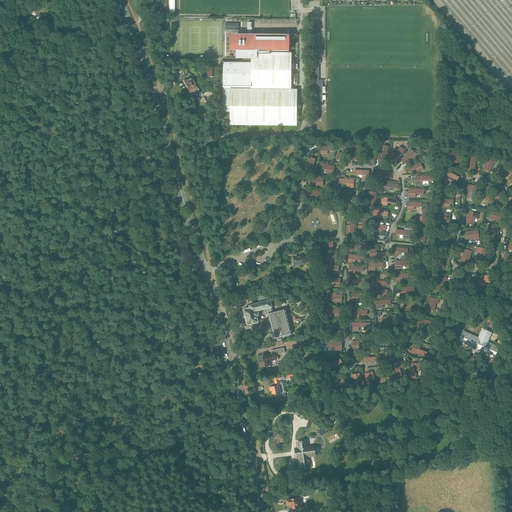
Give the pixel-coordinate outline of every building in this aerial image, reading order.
[(166,0),(155,0),(155,6),(158,6),(157,13),(166,13),(166,0)] [(223,61),(223,112),(230,112),(230,125),(236,125),(249,126),(250,126),(280,126),(281,126),(297,126),(297,90),(291,89),(292,68),(292,53),(289,53),(289,51),(289,49),(289,38),(290,38),(252,37),(252,28),(247,28),(247,37),(232,37),(232,51),(236,51),(236,59),(243,59),(243,61),(223,61)] [(322,106),(323,81),(319,80),(319,64),(320,64),(320,60),(313,60),(313,81),(314,81),(314,105),(322,106)] [(188,80),(184,82),(189,91),(190,90),(191,92),(189,93),(192,98),(200,93),(198,89),(196,90),(196,88),(197,87),(192,78),(190,79),(188,80)] [(344,146),(339,160),(344,161),(348,147),(344,146)] [(400,147),(392,159),(395,162),(403,150),(400,147)] [(405,164),(414,153),(411,150),(402,161),(405,164)] [(453,162),(459,159),(455,151),(447,155),(448,157),(450,156),(453,162)] [(478,159),(478,157),(469,156),(467,165),(475,166),(476,159),(478,159)] [(496,163),(496,161),(488,157),(485,166),(491,169),(494,162),(496,163)] [(311,173),(313,168),(315,160),(311,158),(307,172),(311,173)] [(409,173),(421,166),(419,162),(407,169),(409,173)] [(511,172),(511,171),(511,170),(505,165),(500,172),(505,177),(510,171),(511,172)] [(453,183),(456,176),(448,172),(444,180),(446,181),(447,180),(453,183)] [(475,196),(477,187),(468,185),(468,187),(470,187),(468,194),(475,196)] [(489,197),(491,188),(482,187),(482,189),(483,189),(482,196),(489,197)] [(501,195),(503,194),(502,192),(494,196),(497,204),(504,202),(501,195)] [(450,207),(450,200),(443,200),(443,198),(441,198),(441,207),(450,207)] [(478,216),(478,214),(470,211),(467,220),(474,222),(476,215),(478,216)] [(447,222),(447,215),(440,214),(440,212),(438,212),(438,221),(447,222)] [(503,224),(505,215),(496,213),(495,220),(501,221),(501,223),(503,224)] [(498,237),(499,227),(489,227),(489,229),(491,229),(491,236),(498,237)] [(477,240),(479,240),(478,231),(469,232),(470,239),(477,238),(477,240)] [(447,243),(448,236),(441,235),(441,233),(439,233),(438,242),(447,243)] [(485,258),(486,249),(477,248),(477,250),(479,250),(478,257),(485,258)] [(469,260),(472,251),(463,249),(462,251),(464,251),(462,258),(469,260)] [(294,257),(293,257),(294,265),(304,265),(304,263),(307,263),(307,257),(302,258),(302,256),(297,257),(296,254),(294,254),(294,257)] [(443,258),(444,258),(444,255),(435,256),(436,265),(443,265),(443,258)] [(505,280),(509,272),(507,271),(506,272),(500,269),(497,276),(505,280)] [(484,287),(492,283),(488,275),(486,276),(487,278),(480,281),(484,287)] [(463,287),(472,285),(470,276),(468,277),(468,279),(462,280),(463,287)] [(438,281),(437,286),(445,287),(445,280),(447,280),(447,278),(438,277),(438,281)] [(262,303),(260,303),(249,306),(250,308),(244,310),(244,311),(243,311),(244,313),(245,313),(247,322),(246,322),(247,324),(248,325),(249,325),(250,325),(252,325),(252,324),(258,322),(256,316),(258,316),(257,311),(265,309),(266,314),(268,314),(274,339),(291,335),(285,309),(273,312),(272,307),(269,298),(266,298),(265,293),(258,294),(259,300),(261,300),(262,303)] [(438,302),(439,300),(430,298),(429,301),(428,306),(435,308),(436,301),(438,302)] [(405,308),(419,304),(418,300),(404,303),(405,308)] [(434,328),(435,323),(422,319),(420,323),(434,328)] [(416,337),(420,323),(415,322),(411,335),(416,337)] [(462,334),(459,342),(494,358),(499,347),(493,344),(487,342),(488,340),(490,335),(491,334),(491,333),(482,329),(482,330),(481,331),(478,338),(477,337),(463,331),(462,334)] [(388,344),(401,338),(399,334),(386,340),(388,344)] [(312,342),(311,339),(311,337),(300,340),(301,346),(312,344),(312,342)] [(262,355),(258,356),(259,363),(264,363),(265,363),(266,367),(267,368),(270,367),(270,366),(271,366),(270,362),(278,360),(277,355),(285,353),(284,348),(271,351),(272,354),(267,355),(266,353),(262,354),(262,355)] [(425,357),(427,352),(413,348),(412,352),(425,357)] [(330,371),(342,363),(339,359),(328,367),(330,371)] [(369,388),(374,387),(369,373),(365,375),(369,388)] [(276,387),(271,388),(272,391),(273,397),(278,396),(278,398),(282,397),(285,397),(285,393),(287,393),(284,382),(282,383),(282,380),(283,380),(284,380),(284,376),(274,378),(276,387)] [(332,389),(343,380),(340,377),(329,385),(332,389)] [(331,432),(309,419),(305,430),(322,437),(331,432)] [(298,451),(296,451),(297,457),(299,457),(300,468),(302,468),(302,467),(307,467),(306,456),(314,455),(313,450),(313,448),(307,449),(306,443),(297,444),(298,451)] [(287,501),(286,502),(287,504),(288,505),(288,506),(289,510),(302,508),(300,498),(308,496),(307,492),(298,493),(299,498),(287,500),(287,501)]
